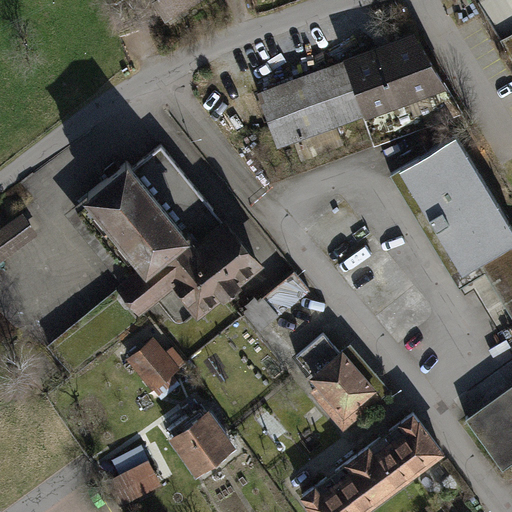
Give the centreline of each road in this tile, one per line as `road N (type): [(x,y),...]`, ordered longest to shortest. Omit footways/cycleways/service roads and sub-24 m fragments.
road 1 (residential): [(159,74),(506,511)]
road 2 (residential): [(339,0),(159,74)]
road 3 (residential): [(159,74),(0,182)]
